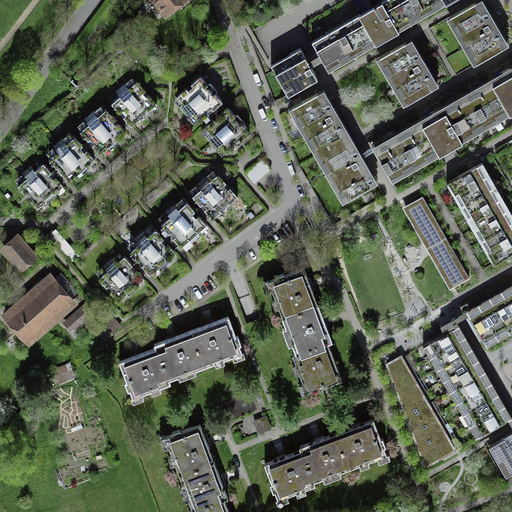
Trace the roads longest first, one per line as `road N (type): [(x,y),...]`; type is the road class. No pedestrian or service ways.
road 1 (residential): [(217,0),(291,202),(145,312)]
road 2 (residential): [(93,0),(0,130)]
